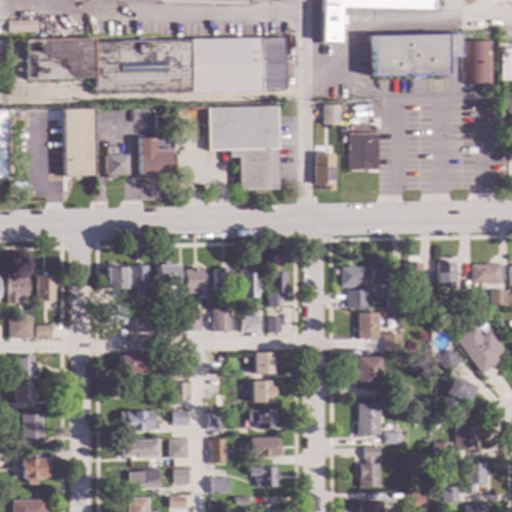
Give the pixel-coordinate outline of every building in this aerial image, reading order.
[(429,0),(429,9),(337,7),(336,43),(317,42),(318,0),(429,0)] [(33,32),(6,33),(5,22),(32,21),(33,32)] [(456,57),(442,58),(442,76),(367,77),(366,36),(455,34),(456,57)] [(280,91),(90,95),(90,79),(23,80),(22,41),(89,40),(89,43),(279,39),(280,91)] [(491,84),(460,84),(459,43),(490,42),(491,84)] [(507,50),(496,51),(497,82),(508,82),(507,50)] [(335,106),(334,126),(317,125),(318,105),(335,106)] [(273,190),(235,191),(234,157),(224,158),(224,150),(203,151),(202,110),(271,108),(273,190)] [(90,176),(59,177),(58,111),(88,111),(90,176)] [(168,176),(134,176),(134,139),(151,139),(151,117),(169,117),(168,176)] [(355,130),(342,130),(342,119),(356,119),(355,130)] [(49,158),(28,158),(28,131),(49,130),(49,158)] [(373,170),(344,170),(344,135),(373,135),(373,170)] [(112,155),(121,155),(121,175),(102,176),(101,148),(112,148),(112,155)] [(328,191),(319,191),(320,186),(310,186),(310,154),(329,155),(328,191)] [(451,287),(433,288),(432,264),(450,263),(451,287)] [(418,294),(400,294),(400,264),(418,264),(418,294)] [(497,284),(468,284),(468,266),(497,265),(497,284)] [(176,284),(153,285),(153,266),(176,266),(176,284)] [(390,286),(366,286),(365,267),(373,267),(373,266),(389,266),(390,286)] [(142,289),(141,289),(141,296),(131,296),(131,289),(125,289),(125,267),(142,267),(142,289)] [(351,268),(361,268),(361,286),(350,287),(350,288),(338,288),(337,268),(351,267),(351,268)] [(121,291),(102,291),(102,284),(99,284),(99,279),(102,278),(102,268),(121,268),(121,291)] [(194,271),(201,271),(201,289),(192,289),(192,295),(181,295),(181,271),(187,271),(187,269),(193,268),(194,271)] [(222,271),(229,271),(229,289),(209,289),(209,271),(214,271),(214,268),(222,268),(222,271)] [(243,272),(254,272),(255,300),(236,300),(236,269),(243,269),(243,272)] [(278,273),(282,273),(282,294),(281,294),(281,298),(277,298),(277,302),(274,302),(274,308),(262,308),(262,293),(264,293),(264,272),(278,272),(278,273)] [(16,279),(24,279),(24,296),(14,296),(14,303),(4,303),(4,275),(16,275),(16,279)] [(50,302),(32,302),(32,276),(50,276),(50,302)] [(363,308),(342,308),(342,290),(363,290),(363,308)] [(504,306),(487,306),(487,291),(504,291),(504,306)] [(465,293),(465,307),(450,307),(451,292),(465,293)] [(398,310),(383,310),(383,294),(398,294),(398,310)] [(414,308),(403,308),(403,300),(414,300),(414,308)] [(121,325),(102,325),(102,307),(121,307),(121,325)] [(197,332),(180,332),(179,311),(196,311),(197,332)] [(374,339),(354,339),(353,315),(374,314),(374,339)] [(223,331),(208,332),(208,316),(223,316),(223,331)] [(168,333),(153,333),(152,317),(167,317),(168,333)] [(254,318),(255,333),(235,333),(235,317),(254,318)] [(27,340),(5,340),(4,318),(27,318),(27,340)] [(150,318),(150,333),(132,334),(132,318),(150,318)] [(277,333),(263,334),(263,319),(276,319),(277,333)] [(47,340),(30,341),(30,326),(47,326),(47,340)] [(474,331),(477,329),(482,335),(486,332),(500,352),(493,357),(496,362),(478,375),(452,340),(470,327),(474,331)] [(398,353),(380,354),(379,335),(398,334),(398,353)] [(457,363),(445,375),(432,361),(444,349),(457,363)] [(269,376),(249,376),(249,354),(269,354),(269,376)] [(139,374),(116,374),(116,356),(139,356),(139,374)] [(29,363),(32,363),(32,371),(29,371),(29,378),(10,378),(10,357),(29,357),(29,363)] [(379,389),(354,389),(353,358),(378,358),(379,389)] [(167,369),(159,369),(159,361),(167,361),(167,369)] [(473,388),(463,407),(441,395),(441,394),(438,392),(445,379),(449,381),(450,377),(473,388)] [(266,387),(270,387),(270,398),(268,398),(268,404),(246,404),(246,382),(266,382),(266,387)] [(29,388),(32,388),(32,396),(29,396),(29,403),(11,403),(10,383),(29,383),(29,388)] [(183,401),(181,401),(181,412),(167,412),(167,384),(183,383),(183,401)] [(408,399),(390,399),(389,386),(407,386),(408,399)] [(219,410),(213,410),(213,408),(211,408),(211,396),(219,396),(219,410)] [(375,435),(354,436),(353,405),(375,404),(375,435)] [(270,430),(252,430),(252,422),(244,422),(244,410),(270,410),(270,430)] [(149,418),(154,418),(154,432),(120,432),(120,424),(115,424),(115,413),(149,412),(149,418)] [(183,428),(169,428),(169,413),(183,413),(183,428)] [(220,431),(203,431),(203,415),(220,415),(220,431)] [(39,443),(17,443),(17,416),(39,416),(39,443)] [(474,437),(473,437),(473,451),(451,451),(451,419),(474,419),(474,437)] [(396,445),(379,445),(379,433),(396,433),(396,445)] [(272,443),(277,443),(277,457),(246,457),(245,439),(272,439),(272,443)] [(155,457),(118,457),(117,440),(155,440),(155,457)] [(183,459),(165,459),(164,440),(183,440),(183,459)] [(221,464),(205,464),(205,440),(221,440),(221,464)] [(448,461),(430,461),(429,443),(447,443),(448,461)] [(375,460),(369,460),(369,464),(375,464),(375,487),(356,488),(355,465),(361,465),(361,460),(359,460),(359,449),(375,448),(375,460)] [(39,465),(44,465),(44,479),(33,479),(33,484),(24,484),(24,479),(17,479),(17,461),(39,460),(39,465)] [(473,486),(483,486),(484,465),(461,464),(460,494),(473,494),(473,486)] [(271,475),(275,475),(275,482),(272,482),(272,488),(254,488),(254,485),(251,485),(251,481),(242,481),(242,478),(246,477),(246,469),(271,468),(271,475)] [(156,490),(130,490),(130,487),(124,487),(124,472),(130,472),(130,470),(156,470),(156,490)] [(184,485),(169,485),(169,470),(184,470),(184,485)] [(224,494),(206,494),(206,480),(224,479),(224,494)] [(455,503),(439,503),(438,488),(455,488),(455,503)] [(420,511),(402,511),(402,493),(420,493),(420,511)] [(144,498),(144,511),(125,511),(125,498),(144,498)] [(181,510),(165,510),(165,498),(181,498),(181,510)] [(245,499),(245,507),(230,507),(230,498),(245,499)] [(42,511),(8,511),(8,502),(42,501),(42,511)] [(250,511),(270,511),(271,502),(251,502),(250,511)] [(377,511),(356,511),(356,504),(377,503),(377,511)]
